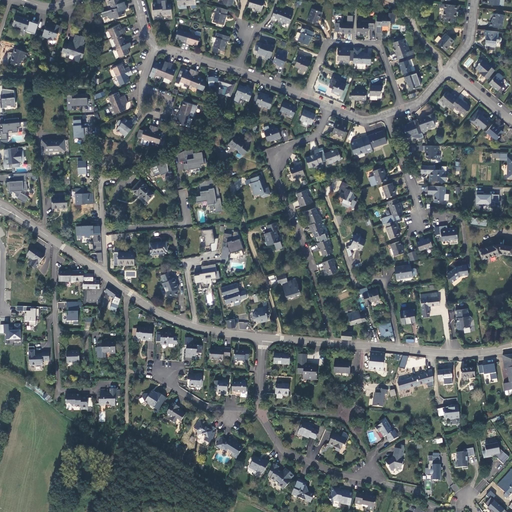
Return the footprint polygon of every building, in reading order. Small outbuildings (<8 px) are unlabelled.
[(123,6),(126,5),(125,1),(122,2),(120,2),(119,0),(108,0),(110,6),(112,6),(113,9),(123,6)] [(160,0),(157,0),(157,4),(152,4),(153,15),(162,15),(160,0)] [(160,0),(162,15),(162,16),(172,15),(171,4),(165,4),(165,0),(160,0)] [(249,0),(248,7),(256,9),(257,11),(260,12),(263,0),(249,0)] [(458,5),(440,2),(440,6),(444,7),(443,15),(445,15),(444,20),(455,21),(456,12),(455,12),(455,8),(458,8),(458,5)] [(113,9),(101,12),(102,17),(107,16),(108,17),(110,19),(114,18),(124,15),(123,10),(127,8),(126,5),(123,6),(113,9)] [(226,16),(228,10),(216,7),(215,12),(216,13),(213,22),(216,23),(218,22),(224,24),(225,19),(226,15),(226,16)] [(275,8),(270,19),(273,21),(275,19),(288,24),(292,15),(275,8)] [(315,25),(317,20),(319,16),(320,12),(311,9),(306,21),(315,25)] [(377,15),(377,26),(381,27),(382,25),(389,26),(389,21),(395,21),(395,15),(393,15),(393,13),(389,13),(389,15),(377,15)] [(494,13),(493,19),(493,21),(491,21),(490,21),(490,26),(503,28),(504,15),(494,13)] [(30,21),(16,16),(13,25),(14,27),(17,28),(19,27),(21,28),(20,29),(31,33),(34,24),(29,23),(30,21)] [(49,22),(47,27),(47,29),(45,29),(43,35),(47,37),(48,39),(51,40),(53,40),(55,36),(57,37),(58,33),(60,34),(62,26),(49,22)] [(345,33),(351,33),(352,23),(334,22),(333,31),(342,31),(342,32),(345,32),(345,33)] [(356,23),(356,33),(367,34),(368,30),(373,30),(374,24),(356,23)] [(121,34),(126,32),(125,28),(120,30),(118,25),(108,30),(111,39),(112,38),(121,34)] [(312,32),(300,27),(299,32),(300,33),(297,41),(306,45),(310,37),(312,32)] [(182,43),(186,44),(189,33),(178,29),(175,39),(179,40),(182,41),(182,43)] [(498,31),(485,29),(485,35),(486,35),(484,47),(489,48),(489,49),(494,50),(495,42),(496,36),(498,36),(498,31)] [(189,33),(186,44),(189,45),(190,43),(193,44),(197,45),(200,36),(196,34),(189,33)] [(212,51),(218,53),(218,50),(223,52),(224,51),(227,41),(229,41),(230,37),(217,33),(215,38),(216,38),(212,51)] [(454,40),(445,33),(437,43),(445,50),(450,44),(454,40)] [(122,38),(121,34),(112,38),(116,48),(127,44),(125,40),(124,41),(122,38)] [(84,46),(83,46),(82,46),(83,42),(85,37),(80,35),(80,36),(76,35),(73,43),(68,44),(67,44),(65,43),(62,51),(65,53),(65,55),(68,54),(70,55),(69,58),(73,60),(75,55),(82,58),(84,53),(83,51),(84,48),(84,46)] [(412,50),(409,51),(407,47),(404,46),(402,40),(393,43),(396,51),(395,52),(397,55),(398,55),(399,59),(400,58),(413,54),(412,50)] [(132,46),(130,42),(127,44),(116,48),(115,49),(119,57),(130,53),(128,48),(132,46)] [(265,59),(269,60),(275,45),(270,44),(270,46),(260,42),(259,45),(258,47),(257,50),(257,52),(258,52),(258,54),(260,54),(261,53),(266,55),(265,59)] [(350,48),(345,48),(345,50),(337,50),(337,60),(345,60),(345,63),(349,63),(349,60),(353,60),(353,50),(350,50),(350,48)] [(15,49),(13,54),(15,54),(15,58),(12,57),(11,62),(12,64),(15,65),(16,64),(20,65),(21,61),(23,60),(24,58),(25,58),(27,53),(15,49)] [(353,60),(353,63),(365,63),(365,64),(370,64),(370,53),(364,53),(364,54),(360,53),(360,52),(357,53),(357,49),(353,49),(353,50),(353,60)] [(272,61),(276,63),(279,64),(279,66),(282,67),(286,56),(276,52),(272,61)] [(413,54),(400,58),(402,63),(399,63),(403,73),(412,70),(408,60),(415,58),(413,54)] [(299,55),(294,67),(297,68),(298,70),(304,72),(306,71),(308,66),(309,65),(311,62),(302,59),(303,57),(299,55)] [(482,75),(487,79),(495,69),(482,59),(476,68),(480,71),(483,73),(482,75)] [(155,74),(163,77),(169,62),(165,61),(163,65),(155,62),(149,76),(154,78),(155,74)] [(169,62),(163,77),(172,81),(176,70),(171,68),(173,64),(169,62)] [(116,77),(131,71),(129,66),(124,69),(122,64),(112,68),(116,77)] [(180,82),(188,85),(194,70),(191,69),(189,73),(184,71),(180,82)] [(194,70),(188,85),(203,91),(204,86),(204,80),(196,77),(198,72),(194,70)] [(132,74),(131,71),(116,77),(120,85),(130,81),(128,76),(132,74)] [(414,73),(404,77),(406,80),(407,80),(410,89),(421,86),(419,81),(417,82),(414,73)] [(230,98),(235,84),(226,80),(224,79),(219,77),(219,76),(216,74),(214,78),(214,85),(216,86),(214,92),(215,93),(215,94),(218,95),(220,94),(230,98)] [(504,83),(495,75),(490,82),(493,84),(492,85),(498,90),(504,83)] [(346,84),(332,79),(329,87),(333,89),(332,92),(337,94),(338,92),(341,94),(341,95),(342,96),(343,94),(342,94),(346,84)] [(249,101),(254,90),(249,88),(249,89),(239,85),(233,101),(238,103),(240,98),(244,99),(249,101)] [(370,86),(370,96),(380,96),(380,93),(382,91),(381,86),(370,86)] [(14,90),(2,88),(3,98),(0,98),(0,100),(1,107),(7,107),(7,105),(11,104),(11,106),(16,106),(14,90)] [(366,100),(366,90),(356,90),(356,91),(352,91),(352,100),(366,100)] [(450,106),(458,96),(454,94),(452,96),(446,91),(440,99),(449,107),(450,106)] [(111,105),(126,99),(125,95),(120,96),(118,92),(108,97),(111,105)] [(259,95),(256,94),(253,101),(256,102),(255,105),(259,106),(262,105),(269,108),(273,99),(266,96),(267,95),(260,92),(259,95)] [(87,94),(67,95),(67,110),(72,110),(72,106),(82,106),(82,104),(88,103),(87,94)] [(470,106),(458,96),(450,106),(453,108),(455,106),(465,113),(470,106)] [(128,103),(126,99),(111,105),(115,113),(125,109),(124,104),(128,103)] [(293,117),(297,107),(292,106),(292,105),(283,101),(280,111),(289,114),(288,116),(293,117)] [(180,109),(178,112),(188,115),(189,116),(193,105),(184,102),(182,106),(181,109),(180,109)] [(316,115),(304,110),(300,120),(312,124),(316,115)] [(483,129),(491,120),(488,117),(487,119),(481,114),(482,112),(479,110),(471,119),(474,122),(483,129)] [(178,112),(177,116),(179,116),(178,119),(176,124),(185,126),(187,118),(188,115),(178,112)] [(427,118),(419,121),(423,133),(425,132),(425,130),(435,127),(434,124),(438,122),(435,113),(426,116),(427,118)] [(126,136),(135,124),(132,121),(131,123),(128,121),(124,118),(121,122),(119,121),(118,121),(117,123),(116,123),(116,124),(117,124),(119,126),(116,129),(126,136)] [(423,133),(419,121),(418,119),(410,122),(411,125),(408,126),(403,127),(406,137),(411,135),(411,136),(415,138),(420,138),(424,137),(423,133)] [(80,120),(73,120),(74,137),(84,137),(84,134),(88,134),(87,127),(83,128),(81,128),(81,125),(80,120)] [(20,122),(0,123),(0,128),(2,128),(3,130),(0,130),(0,131),(1,139),(7,139),(7,133),(18,131),(17,127),(20,127),(20,122)] [(344,136),(348,126),(337,122),(333,131),(344,136)] [(498,139),(504,132),(499,128),(499,129),(493,124),(487,132),(497,140),(498,139)] [(150,142),(154,127),(150,125),(149,130),(144,129),(143,130),(139,129),(137,138),(142,139),(141,143),(141,144),(149,146),(150,142)] [(268,141),(280,137),(277,129),(273,127),(269,128),(268,126),(263,127),(265,132),(264,132),(268,141)] [(158,128),(154,127),(150,142),(163,146),(167,134),(162,132),(162,134),(157,133),(158,128)] [(383,131),(368,136),(372,148),(387,143),(383,131)] [(234,136),(228,145),(234,149),(235,147),(238,150),(238,151),(243,155),(245,155),(247,152),(249,151),(249,149),(250,148),(244,144),(244,142),(241,139),(240,140),(234,136)] [(372,148),(368,136),(358,139),(358,141),(351,143),(354,155),(357,154),(358,155),(364,153),(365,153),(373,151),(372,148)] [(64,151),(64,140),(64,139),(42,140),(42,152),(64,151)] [(439,151),(439,146),(427,145),(425,145),(425,146),(423,146),(423,150),(425,150),(426,150),(426,157),(427,158),(430,158),(431,159),(436,159),(435,162),(439,162),(440,161),(440,155),(436,155),(436,151),(439,151)] [(16,147),(4,149),(5,157),(6,157),(7,159),(3,159),(4,167),(9,167),(9,164),(13,163),(14,167),(19,167),(19,161),(22,161),(21,155),(24,155),(23,150),(16,151),(16,147)] [(322,147),(318,149),(322,161),(326,160),(327,163),(341,158),(337,149),(334,150),(330,152),(324,154),(322,147)] [(322,161),(318,149),(314,151),(315,154),(311,156),(306,158),(309,168),(313,167),(315,167),(318,166),(319,165),(323,163),(322,161)] [(193,150),(183,151),(185,158),(187,157),(188,164),(186,164),(184,164),(185,170),(193,169),(193,172),(200,171),(199,168),(201,167),(200,164),(206,163),(206,158),(203,159),(202,152),(193,153),(193,150)] [(185,158),(183,151),(178,154),(179,162),(185,161),(186,164),(188,164),(187,157),(185,158)] [(169,172),(166,158),(155,163),(157,166),(145,171),(152,178),(160,174),(161,175),(169,172)] [(86,161),(78,161),(78,173),(86,173),(86,161)] [(305,174),(300,162),(296,163),(297,166),(293,168),(290,169),(293,178),(305,174)] [(435,165),(420,165),(420,172),(429,173),(429,174),(428,175),(428,178),(431,181),(433,179),(434,180),(437,180),(437,182),(443,182),(444,175),(446,175),(446,170),(435,170),(435,165)] [(369,178),(372,186),(374,185),(388,180),(386,176),(385,176),(382,168),(373,171),(374,176),(369,178)] [(26,177),(26,173),(16,174),(16,181),(7,182),(8,192),(13,191),(19,195),(17,198),(25,202),(28,197),(19,192),(20,190),(27,190),(27,184),(26,184),(26,177)] [(70,175),(61,176),(62,185),(67,185),(67,187),(70,187),(70,175)] [(265,188),(260,175),(251,179),(254,188),(253,189),(255,195),(260,193),(261,196),(263,197),(270,195),(269,190),(266,191),(265,188)] [(211,178),(198,184),(202,192),(209,190),(209,193),(201,195),(201,196),(196,197),(197,204),(203,203),(202,201),(207,200),(208,207),(215,205),(216,212),(223,211),(220,198),(216,199),(215,195),(219,195),(218,185),(215,185),(211,178)] [(140,179),(131,190),(137,195),(138,196),(140,194),(147,201),(154,194),(146,187),(147,186),(140,179)] [(338,191),(341,192),(344,194),(347,188),(348,186),(342,183),(338,191)] [(396,194),(392,183),(382,186),(386,197),(396,194)] [(445,186),(427,185),(427,193),(433,193),(433,201),(437,201),(439,199),(443,199),(443,195),(444,193),(445,186)] [(342,201),(342,205),(348,208),(351,207),(355,197),(353,192),(350,191),(351,190),(347,188),(344,194),(341,192),(340,195),(341,198),(343,199),(342,201)] [(300,202),(302,206),(314,202),(312,197),(310,196),(307,190),(296,194),(299,202),(300,202)] [(494,202),(498,202),(498,195),(492,194),(489,194),(489,195),(486,195),(485,195),(485,193),(483,193),(483,191),(476,191),(475,202),(483,203),(483,205),(494,206),(494,202)] [(76,204),(93,203),(93,193),(83,194),(75,194),(76,204)] [(52,208),(67,207),(67,196),(52,197),(52,208)] [(399,203),(398,198),(386,202),(388,206),(389,206),(392,214),(381,218),(383,224),(385,223),(395,220),(400,218),(399,215),(402,214),(402,212),(400,206),(401,206),(400,202),(399,203)] [(310,225),(321,220),(322,220),(321,215),(318,214),(316,207),(306,211),(310,221),(309,221),(310,225)] [(470,223),(486,226),(487,220),(472,217),(470,223)] [(310,225),(309,225),(311,229),(312,229),(315,237),(317,237),(324,234),(322,227),(323,225),(321,220),(310,225)] [(396,224),(395,220),(385,223),(387,227),(386,227),(390,238),(401,235),(399,230),(396,224)] [(276,222),(267,225),(269,232),(265,234),(266,238),(267,241),(265,242),(266,246),(274,244),(276,250),(283,248),(280,241),(282,241),(280,235),(278,236),(276,230),(278,229),(276,222)] [(446,225),(439,225),(440,234),(441,234),(442,238),(446,238),(446,239),(450,238),(451,242),(458,241),(457,238),(458,237),(456,226),(449,227),(449,229),(450,229),(447,230),(446,225)] [(101,226),(76,226),(76,236),(85,236),(85,238),(90,238),(90,235),(94,235),(94,260),(101,260),(101,226)] [(217,251),(219,238),(214,238),(213,238),(213,237),(214,237),(213,229),(201,230),(202,236),(204,236),(206,246),(211,245),(212,251),(217,251)] [(224,233),(223,242),(231,243),(230,246),(232,246),(230,258),(239,259),(240,256),(244,255),(242,249),(243,248),(238,232),(234,231),(233,235),(232,235),(232,234),(224,233)] [(324,234),(317,237),(319,242),(329,238),(327,233),(324,234)] [(357,247),(361,249),(366,240),(361,238),(360,234),(356,235),(351,245),(352,248),(357,247)] [(433,246),(430,237),(424,240),(423,237),(420,238),(420,241),(416,242),(419,251),(433,246)] [(319,242),(317,243),(319,247),(323,255),(332,252),(330,245),(331,243),(329,238),(319,242)] [(150,243),(151,254),(166,253),(166,251),(168,251),(167,241),(153,243),(150,243)] [(403,251),(399,241),(390,244),(394,255),(403,251)] [(511,255),(511,251),(511,246),(501,245),(494,247),(494,245),(480,251),(483,259),(497,255),(503,253),(511,255)] [(36,269),(45,256),(33,248),(27,256),(32,259),(28,264),(36,269)] [(418,259),(415,250),(408,252),(410,260),(418,259)] [(134,252),(114,252),(114,264),(134,265),(134,252)] [(334,258),(322,263),(324,267),(325,267),(328,275),(337,272),(335,265),(336,263),(334,258)] [(200,273),(194,274),(196,282),(201,281),(202,288),(209,287),(208,282),(212,282),(211,279),(220,278),(219,271),(217,271),(216,264),(210,264),(211,272),(203,273),(200,274),(200,273)] [(210,264),(202,266),(203,273),(211,272),(210,264)] [(412,277),(410,264),(395,267),(396,278),(406,277),(406,278),(412,277)] [(457,265),(448,273),(448,275),(452,281),(461,275),(468,274),(467,264),(457,265)] [(84,271),(59,271),(59,282),(83,282),(84,282),(84,275),(84,271)] [(164,282),(162,283),(164,287),(165,287),(167,291),(166,294),(177,296),(178,290),(179,290),(178,287),(179,287),(178,286),(175,278),(172,279),(170,272),(161,275),(164,282)] [(276,275),(279,284),(282,283),(287,298),(300,294),(296,279),(288,282),(285,273),(281,274),(276,275)] [(83,282),(83,289),(99,289),(99,281),(93,281),(93,275),(84,275),(84,282),(83,282)] [(237,283),(228,286),(233,301),(234,301),(235,304),(237,305),(241,304),(241,302),(240,299),(247,297),(245,291),(240,292),(237,283)] [(122,295),(109,286),(105,292),(114,299),(112,302),(113,303),(118,305),(122,295)] [(226,304),(229,302),(233,301),(228,286),(221,288),(223,295),(226,304)] [(372,302),(379,300),(377,289),(363,293),(367,305),(370,304),(372,303),(372,302)] [(423,317),(430,316),(429,306),(440,305),(439,297),(438,297),(423,299),(422,299),(423,317)] [(73,325),(78,325),(78,307),(82,307),(82,302),(67,302),(67,321),(73,321),(73,325)] [(34,307),(23,306),(23,311),(26,312),(26,315),(25,315),(24,321),(29,321),(29,325),(36,325),(36,316),(39,316),(39,309),(34,309),(34,307)] [(269,321),(265,308),(257,311),(258,313),(255,315),(254,318),(255,321),(258,322),(261,321),(262,323),(269,321)] [(415,321),(414,309),(400,311),(402,323),(415,321)] [(351,325),(363,321),(360,314),(359,310),(348,313),(351,325)] [(469,312),(457,314),(458,321),(459,321),(459,325),(458,325),(457,327),(458,332),(459,333),(463,333),(463,331),(471,330),(472,325),(473,323),(473,321),(472,320),(470,320),(469,312)] [(236,326),(234,319),(227,320),(228,328),(236,326)] [(391,322),(379,325),(381,337),(393,334),(391,322)] [(9,325),(4,325),(4,334),(6,334),(6,339),(14,339),(14,342),(21,341),(20,324),(15,324),(15,330),(15,331),(13,331),(9,331),(9,325)] [(139,339),(143,340),(147,340),(147,342),(153,342),(153,330),(148,330),(148,328),(137,328),(137,337),(139,339)] [(162,335),(157,335),(156,343),(161,343),(161,345),(167,346),(169,344),(174,345),(174,334),(170,333),(162,333),(162,335)] [(193,339),(185,338),(185,346),(187,346),(187,350),(186,350),(186,357),(192,357),(192,356),(196,356),(197,355),(198,355),(198,354),(202,354),(202,346),(194,346),(194,344),(193,344),(193,339)] [(116,353),(115,342),(106,343),(106,342),(102,342),(102,347),(98,348),(98,357),(105,357),(105,353),(110,353),(110,354),(116,353)] [(42,352),(42,354),(42,355),(35,355),(34,354),(34,347),(28,347),(29,365),(31,366),(43,365),(43,361),(49,361),(49,352),(42,352)] [(230,358),(231,349),(218,348),(218,350),(215,350),(215,351),(211,351),(210,361),(224,361),(224,358),(230,358)] [(241,351),(235,351),(234,361),(245,361),(245,360),(250,360),(250,350),(246,350),(246,351),(241,350),(241,351)] [(80,351),(75,351),(75,352),(71,352),(67,352),(68,363),(80,363),(80,351)] [(385,354),(371,352),(370,369),(383,370),(385,354)] [(291,354),(281,353),(281,355),(279,355),(279,353),(275,353),(274,364),(290,364),(291,354)] [(509,383),(504,384),(505,391),(511,390),(511,389),(511,353),(511,354),(502,355),(502,356),(504,369),(506,369),(509,383)] [(307,354),(299,354),(298,369),(304,369),(304,374),(303,379),(317,380),(318,368),(313,368),(313,366),(306,366),(307,354)] [(402,355),(399,367),(405,368),(408,356),(402,355)] [(334,373),(350,374),(351,363),(343,363),(343,364),(339,363),(335,363),(334,373)] [(497,378),(494,363),(478,366),(479,374),(483,373),(490,373),(491,379),(497,378)] [(475,378),(474,368),(461,369),(461,379),(470,378),(470,379),(475,378)] [(433,381),(432,370),(427,371),(427,374),(408,380),(410,388),(433,381)] [(451,370),(438,371),(438,381),(443,380),(444,385),(453,384),(451,370)] [(197,374),(197,375),(197,376),(193,376),(189,376),(188,381),(190,381),(190,387),(191,387),(194,387),(195,387),(197,389),(201,389),(203,387),(203,375),(197,374)] [(227,394),(227,389),(227,386),(229,386),(229,379),(223,379),(223,381),(215,381),(215,387),(217,387),(217,393),(222,393),(222,394),(227,394)] [(233,382),(232,393),(242,393),(243,394),(245,394),(247,392),(248,389),(247,389),(247,381),(243,380),(242,382),(233,382)] [(410,388),(408,380),(398,383),(400,391),(404,390),(410,388)] [(290,385),(285,384),(285,385),(282,385),(277,385),(276,394),(284,395),(284,396),(289,396),(290,385)] [(108,394),(106,394),(101,394),(101,398),(100,400),(100,405),(101,407),(104,407),(106,405),(110,405),(112,407),(115,407),(115,401),(117,401),(117,396),(117,390),(117,389),(110,390),(110,395),(109,395),(108,394)] [(387,390),(377,390),(377,394),(376,394),(375,400),(374,400),(373,407),(383,408),(384,395),(387,395),(387,390)] [(42,397),(47,401),(51,396),(46,392),(42,397)] [(160,411),(168,399),(162,395),(161,397),(157,394),(154,393),(154,394),(151,393),(150,395),(145,394),(143,398),(145,402),(150,405),(151,407),(154,409),(155,408),(160,411)] [(81,410),(84,410),(84,397),(82,396),(81,395),(73,395),(73,398),(66,398),(66,404),(70,404),(73,407),(76,407),(76,409),(81,409),(81,410)] [(173,404),(168,413),(169,416),(173,418),(172,421),(176,424),(179,419),(182,421),(186,415),(181,411),(182,411),(179,409),(180,408),(173,404)] [(455,418),(459,418),(458,405),(454,406),(453,405),(450,406),(451,407),(451,409),(449,409),(448,408),(442,409),(445,423),(449,423),(449,420),(454,420),(455,418)] [(212,425),(210,427),(210,428),(207,427),(208,426),(208,425),(207,424),(207,423),(201,419),(195,428),(198,430),(199,435),(203,434),(209,438),(210,438),(212,439),(217,432),(213,430),(214,429),(215,430),(216,428),(212,425)] [(379,433),(381,431),(384,437),(386,436),(387,436),(388,438),(387,439),(390,443),(399,437),(396,433),(395,433),(394,431),(388,423),(388,424),(385,419),(381,422),(382,423),(381,424),(376,428),(379,433)] [(299,433),(307,437),(307,435),(310,437),(316,439),(319,430),(314,428),(315,427),(312,425),(311,426),(308,425),(304,422),(299,433)] [(334,432),(331,439),(333,440),(331,445),(336,447),(337,446),(341,448),(343,444),(345,445),(347,440),(349,437),(346,433),(343,432),(342,436),(342,437),(339,436),(340,435),(334,432)] [(245,446),(238,442),(238,443),(235,441),(234,439),(231,438),(229,441),(223,437),(223,438),(221,441),(217,447),(223,450),(224,449),(229,451),(229,450),(233,452),(233,454),(232,456),(237,459),(245,446)] [(494,455),(495,456),(503,464),(509,458),(499,448),(498,443),(496,444),(496,441),(490,442),(491,445),(485,446),(486,451),(483,452),(484,459),(492,457),(492,456),(494,455)] [(389,458),(385,461),(391,470),(394,468),(401,470),(403,462),(404,459),(404,458),(402,458),(403,457),(404,450),(395,448),(394,455),(395,455),(394,457),(393,457),(389,459),(389,458)] [(467,457),(475,456),(473,448),(464,450),(464,452),(457,453),(457,457),(456,457),(456,462),(454,462),(456,468),(462,467),(463,469),(468,469),(467,457)] [(264,461),(262,460),(262,461),(259,460),(259,459),(258,458),(255,456),(253,460),(253,463),(250,468),(259,473),(259,471),(264,474),(270,463),(264,461)] [(431,469),(430,474),(433,474),(433,480),(435,480),(435,481),(438,481),(438,480),(441,480),(441,472),(443,468),(441,467),(441,465),(440,465),(440,457),(433,457),(433,461),(429,461),(429,465),(429,469),(431,469)] [(280,467),(274,464),(269,475),(272,477),(271,479),(277,482),(279,484),(279,485),(284,490),(292,481),(291,480),(295,476),(288,470),(285,474),(283,472),(278,470),(280,467)] [(511,469),(498,485),(509,496),(511,492),(511,469)] [(307,482),(299,479),(293,493),(297,494),(298,497),(305,500),(308,499),(312,500),(314,495),(309,492),(305,486),(307,482)] [(342,489),(342,490),(341,492),(339,491),(339,490),(339,488),(333,488),(332,492),(332,493),(332,496),(329,497),(332,503),(335,501),(341,502),(342,504),(347,505),(350,491),(342,489)] [(507,511),(493,499),(496,495),(490,490),(486,495),(489,499),(485,503),(491,509),(489,511),(490,511),(507,511)] [(364,495),(357,493),(355,504),(368,506),(368,509),(374,511),(377,497),(369,495),(369,494),(364,493),(364,495)]
